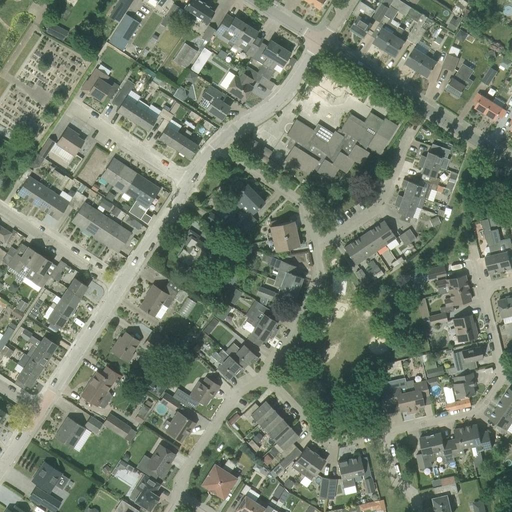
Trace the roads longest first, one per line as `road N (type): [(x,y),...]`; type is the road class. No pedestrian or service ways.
road 1 (residential): [(384,434),(477,411),(501,374),(482,283)]
road 2 (tertiary): [(511,162),(315,40)]
road 3 (residential): [(315,250),(302,205),(215,145)]
road 4 (residential): [(182,497),(182,477),(236,394),(265,378)]
road 5 (residential): [(38,407),(121,284)]
road 6 (residential): [(215,145),(293,82),(315,40)]
road 7 (residential): [(315,250),(377,209),(404,141)]
road 8 (residential): [(121,284),(0,207)]
road 9 (residential): [(265,378),(318,434),(384,434)]
road 10 (residential): [(265,378),(302,315),(318,274),(315,250)]
road 11 (residential): [(188,181),(70,107)]
road 12 (residential): [(121,284),(188,181)]
